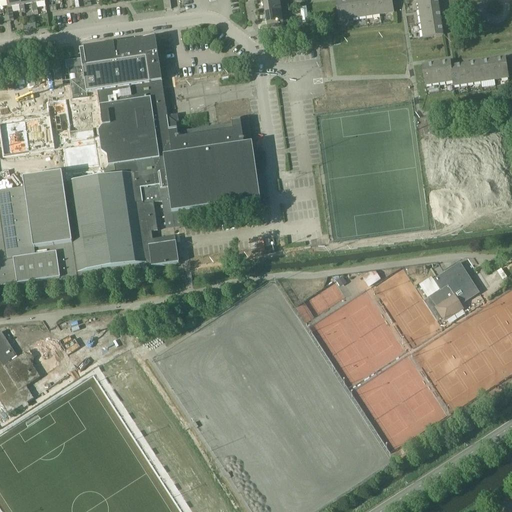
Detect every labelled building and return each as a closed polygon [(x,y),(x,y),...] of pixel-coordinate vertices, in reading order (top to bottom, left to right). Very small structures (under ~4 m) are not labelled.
[(20,0),(7,0),(8,1),(9,8),(8,8),(9,21),(14,20),(12,7),(20,6),(21,6),(20,0)] [(25,5),(32,4),(33,5),(32,0),(20,0),(21,6),(20,6),(21,13),(26,13),(25,5)] [(45,0),(32,0),(33,5),(32,4),(33,12),(34,12),(38,11),(37,4),(46,2),(45,0)] [(163,0),(165,9),(171,8),(170,0),(163,0)] [(288,6),(281,7),(279,0),(266,0),(263,0),(265,13),(282,10),(282,11),(287,10),(289,10),(288,6)] [(340,0),(336,1),(339,21),(353,19),(349,0),(340,0)] [(364,0),(349,0),(353,19),(367,17),(364,0)] [(380,15),(378,0),(364,0),(367,17),(380,15)] [(392,0),(378,0),(380,15),(394,13),(392,0)] [(439,8),(438,0),(417,0),(419,11),(439,8)] [(421,24),(441,21),(439,8),(419,11),(421,24)] [(287,10),(282,11),(282,10),(265,13),(267,25),(269,25),(269,29),(283,27),(282,23),(284,22),(284,23),(289,23),(287,10)] [(443,35),(441,21),(421,24),(423,38),(443,35)] [(65,61),(66,69),(68,69),(71,85),(73,98),(88,96),(88,94),(88,93),(93,93),(98,92),(113,90),(114,99),(120,98),(124,97),(123,88),(162,82),(162,80),(159,64),(156,39),(144,41),(84,49),(84,50),(80,51),(83,68),(77,69),(77,68),(76,59),(69,60),(65,61)] [(510,78),(507,58),(493,60),(496,80),(510,78)] [(493,60),(479,62),(482,83),(496,80),(493,60)] [(52,63),(55,87),(63,86),(60,62),(52,63)] [(451,62),(449,62),(437,64),(440,84),(454,82),(452,66),(451,62)] [(482,83),(479,62),(465,64),(468,85),(482,83)] [(426,86),(440,84),(437,64),(423,66),(426,86)] [(465,64),(452,66),(454,82),(454,87),(468,85),(465,64)] [(33,110),(0,115),(0,171),(12,169),(11,162),(46,157),(49,176),(62,173),(64,184),(75,182),(84,180),(105,177),(116,176),(149,172),(201,164),(208,177),(266,169),(293,178),(347,170),(349,151),(339,79),(147,105),(145,94),(124,97),(120,98),(114,99),(110,99),(58,107),(58,103),(54,104),(54,100),(32,104),(33,110)] [(35,258),(13,261),(17,283),(17,285),(42,282),(44,281),(46,281),(59,279),(59,281),(81,278),(87,277),(137,269),(144,269),(179,263),(178,252),(176,242),(175,238),(175,237),(153,240),(152,232),(158,231),(154,204),(149,172),(116,176),(105,177),(84,180),(75,182),(64,184),(62,173),(49,176),(35,178),(23,179),(24,189),(35,258)] [(0,285),(17,283),(13,261),(35,258),(24,189),(0,192),(0,285)] [(434,280),(410,296),(431,329),(445,320),(463,308),(460,304),(478,292),(460,263),(434,280)] [(2,341),(0,341),(0,402),(9,416),(90,362),(85,354),(80,357),(63,332),(36,351),(24,334),(6,347),(2,341)]
